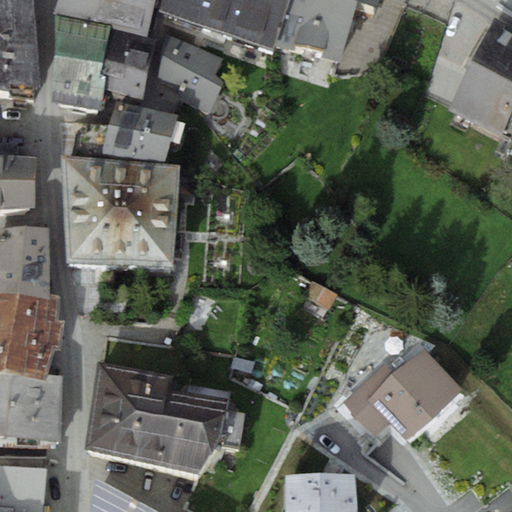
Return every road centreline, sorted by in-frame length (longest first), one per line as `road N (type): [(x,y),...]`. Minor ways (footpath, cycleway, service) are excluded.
road 1 (tertiary): [(73,468),(73,334),(50,220)]
road 2 (tertiary): [(50,220),(39,114),(46,0)]
